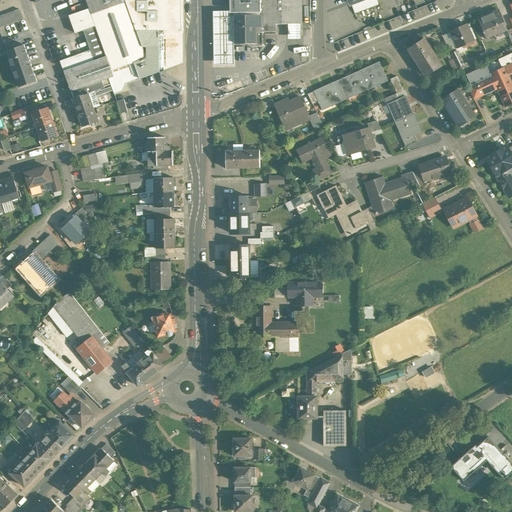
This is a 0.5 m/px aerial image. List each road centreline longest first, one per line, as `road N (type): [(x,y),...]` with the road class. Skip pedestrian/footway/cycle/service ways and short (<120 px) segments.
road 1 (tertiary): [(192,372),(194,114)]
road 2 (tertiary): [(171,391),(91,435),(20,511)]
road 3 (residential): [(203,397),(363,484)]
road 4 (residential): [(363,484),(410,462),(511,386)]
road 5 (residential): [(23,0),(75,146)]
road 6 (residential): [(0,263),(68,201),(59,150)]
road 7 (residential): [(194,114),(321,65)]
road 8 (residential): [(75,146),(194,114)]
road 9 (residential): [(452,141),(386,39)]
